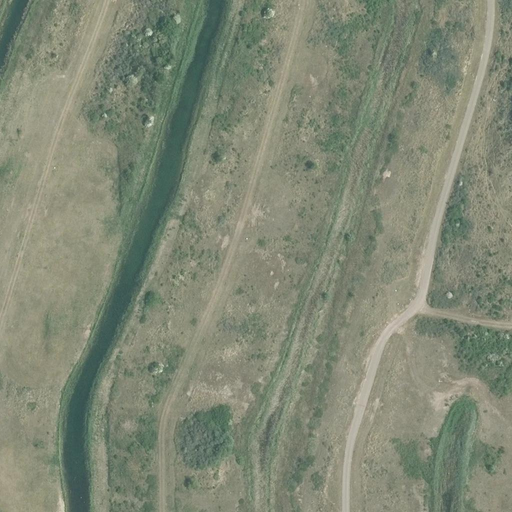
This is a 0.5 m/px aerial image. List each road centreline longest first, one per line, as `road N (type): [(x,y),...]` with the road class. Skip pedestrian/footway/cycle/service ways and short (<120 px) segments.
road 1 (unclassified): [(345,511),(348,453),(379,347),(422,300),(491,0)]
road 2 (track): [(163,511),(163,422),(264,146),(301,0)]
road 3 (track): [(0,328),(106,0)]
road 4 (track): [(511,431),(491,403),(422,384),(420,307)]
